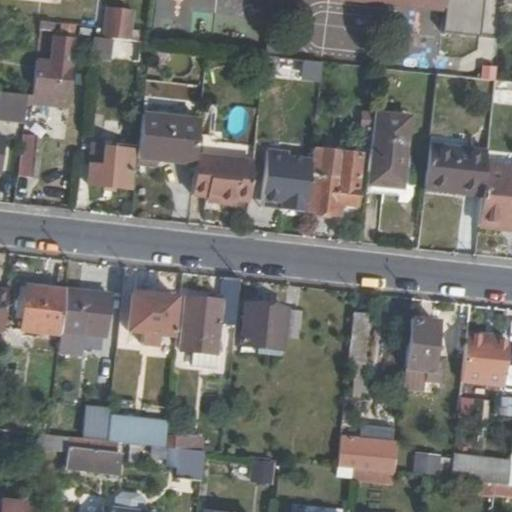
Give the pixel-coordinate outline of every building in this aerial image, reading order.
[(361,0),(444,9),(445,0),(361,0)] [(483,0),(445,0),(444,9),(442,27),(480,31),(483,0)] [(106,4),(102,35),(109,36),(128,38),(131,7),(106,4)] [(41,19),(39,27),(54,29),(55,21),(41,19)] [(36,59),(32,95),(53,98),(66,99),(73,35),(54,33),(51,61),(36,59)] [(92,34),(90,54),(106,56),(109,36),(102,35),(92,34)] [(266,70),(277,71),(278,55),(267,54),(266,70)] [(277,71),(322,76),(324,61),(278,55),(277,71)] [(32,95),(30,105),(52,108),(53,98),(32,95)] [(56,117),(42,115),(40,137),(63,140),(67,110),(57,109),(56,117)] [(143,114),(138,156),(195,163),(196,155),(197,140),(199,121),(143,114)] [(374,115),(365,184),(402,187),(410,119),(374,115)] [(23,134),(18,175),(33,177),(38,135),(23,134)] [(92,144),(87,183),(127,188),(132,144),(114,142),(114,147),(92,144)] [(428,145),(424,183),(463,188),(463,192),(481,194),(484,164),(486,148),(470,145),(469,150),(428,145)] [(312,160),(306,211),(333,214),(334,202),(355,204),(361,154),(313,148),(312,160)] [(282,208),(306,211),(312,160),(289,158),(290,152),(268,149),(262,199),(282,201),(282,208)] [(252,161),(196,155),(195,163),(191,193),(206,195),(216,196),(215,200),(234,202),(235,198),(248,199),(252,161)] [(511,167),(484,164),(481,194),(478,224),(511,227),(511,167)] [(262,205),(282,208),(282,201),(262,199),(262,205)] [(182,298),(176,350),(193,352),(196,322),(217,324),(218,311),(234,313),(237,281),(222,279),(219,302),(182,298)] [(21,288),(15,333),(55,336),(55,331),(59,292),(21,288)] [(59,292),(55,331),(98,336),(102,296),(60,292),(59,292)] [(125,294),(121,331),(166,336),(170,299),(125,294)] [(242,305),(237,344),(278,349),(280,337),(293,338),(296,311),(242,305)] [(346,312),(341,363),(352,364),(353,350),(361,351),(365,314),(346,312)] [(403,318),(398,368),(417,371),(416,380),(432,381),(435,357),(425,356),(430,321),(403,318)] [(459,332),(452,398),(461,398),(463,379),(480,381),(482,352),(489,353),(490,335),(459,332)] [(151,334),(135,333),(133,343),(150,345),(151,334)] [(482,352),(480,381),(485,382),(489,353),(482,352)] [(463,379),(461,398),(478,400),(480,381),(463,379)] [(87,414),(84,441),(101,443),(103,420),(104,416),(87,414)] [(159,448),(162,427),(103,420),(101,443),(118,444),(139,447),(159,448)] [(333,439),(330,467),(338,468),(353,469),(387,474),(390,445),(353,441),(354,434),(345,433),(345,440),(333,439)] [(68,439),(67,450),(116,455),(118,444),(101,443),(84,441),(68,439)] [(203,478),(204,450),(179,449),(177,476),(203,478)] [(67,450),(64,472),(120,478),(123,456),(116,455),(67,450)] [(502,462),(499,486),(511,487),(511,455),(503,454),(502,462)] [(444,478),(444,479),(471,482),(492,485),(494,485),(499,486),(502,462),(446,456),(446,461),(444,478)] [(433,460),(409,457),(407,475),(431,477),(433,460)] [(446,461),(433,460),(431,477),(444,478),(446,461)] [(279,464),(259,461),(257,477),(277,479),(279,464)] [(338,468),(337,479),(351,481),(353,469),(338,468)] [(353,469),(351,481),(386,484),(387,474),(353,469)] [(471,482),(469,496),(491,499),(492,485),(471,482)] [(177,511),(197,511),(200,490),(170,486),(168,501),(179,502),(177,511)] [(2,503),(0,511),(22,511),(23,505),(2,503)]
